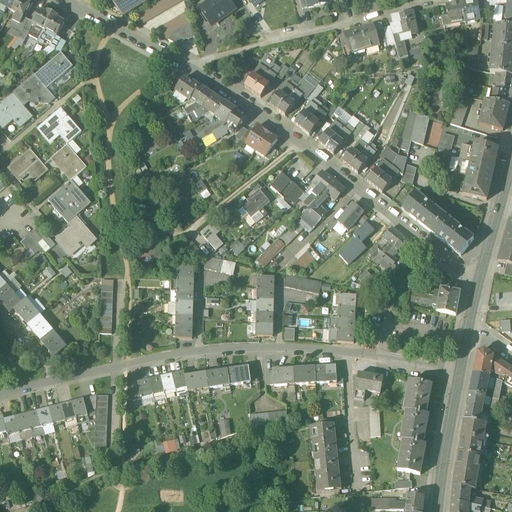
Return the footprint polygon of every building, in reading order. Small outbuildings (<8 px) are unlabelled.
[(0,4),(0,6),(7,10),(11,12),(18,0),(2,0),(1,3),(0,4)] [(18,0),(11,12),(16,15),(23,19),(24,20),(25,19),(33,4),(24,0),(18,0)] [(123,17),(150,0),(111,0),(110,1),(123,17)] [(165,0),(136,17),(142,26),(181,3),(179,0),(165,0)] [(199,11),(212,28),(235,11),(227,0),(214,0),(208,5),(207,5),(208,7),(201,11),(200,10),(199,11)] [(247,0),(255,9),(267,0),(247,0)] [(301,0),(300,0),(303,11),(308,10),(306,0),(301,0)] [(306,0),(308,10),(309,11),(330,6),(330,5),(328,0),(306,0)] [(486,0),(488,9),(494,8),(492,0),(486,0)] [(476,13),(476,17),(483,16),(485,2),(477,3),(478,13),(476,13)] [(477,3),(462,6),(465,25),(477,23),(476,17),(476,13),(478,13),(477,3)] [(460,26),(465,25),(462,6),(446,8),(447,19),(448,19),(449,25),(459,24),(460,26)] [(35,29),(37,28),(44,32),(53,16),(48,13),(47,14),(40,11),(33,24),(32,25),(32,28),(34,28),(35,29)] [(158,30),(164,39),(190,23),(187,13),(158,30)] [(20,26),(23,19),(16,15),(13,22),(20,26)] [(392,20),(394,28),(415,23),(413,15),(392,20)] [(58,19),(53,16),(44,32),(41,38),(46,41),(51,38),(55,40),(57,38),(64,24),(57,20),(58,19)] [(21,35),(23,30),(28,21),(25,19),(24,20),(23,19),(20,26),(13,22),(9,29),(11,30),(21,35)] [(441,20),(444,30),(450,30),(449,25),(448,19),(447,19),(441,20)] [(33,24),(28,21),(23,30),(29,33),(31,29),(32,28),(32,25),(33,24)] [(418,37),(415,23),(394,28),(391,29),(391,30),(393,40),(399,39),(410,36),(411,39),(418,37)] [(168,41),(180,48),(183,42),(195,39),(191,26),(179,30),(171,36),(168,41)] [(382,26),(374,29),(376,35),(384,33),(382,26)] [(35,29),(34,28),(29,37),(38,42),(41,38),(44,32),(37,28),(35,29)] [(360,32),(361,34),(367,53),(380,49),(379,46),(376,35),(374,29),(374,28),(360,32)] [(511,29),(506,29),(495,28),(494,44),(511,45),(511,29)] [(18,39),(21,35),(11,30),(8,35),(18,40),(18,39)] [(24,42),(24,43),(29,33),(23,30),(21,35),(18,39),(24,42)] [(388,50),(395,48),(393,40),(391,30),(384,33),(387,44),(388,50)] [(351,58),(367,53),(361,34),(357,35),(356,33),(345,37),(349,50),(351,58)] [(376,35),(379,46),(387,44),(384,33),(376,35)] [(410,36),(399,39),(401,46),(405,45),(412,44),(411,39),(410,36)] [(42,48),(46,41),(41,38),(38,42),(37,45),(42,48)] [(49,49),(55,52),(55,51),(61,40),(57,38),(55,40),(49,49)] [(21,47),(24,42),(18,39),(18,40),(17,42),(15,44),(21,47)] [(399,39),(393,40),(395,48),(399,62),(405,60),(401,46),(399,39)] [(66,43),(61,40),(55,51),(61,54),(66,43)] [(22,49),(24,43),(24,42),(21,47),(15,44),(17,42),(11,49),(15,53),(19,48),(22,49)] [(465,71),(475,73),(478,48),(468,47),(467,52),(465,71)] [(55,52),(49,49),(49,48),(42,54),(46,59),(55,52)] [(511,51),(493,49),(490,76),(496,77),(511,80),(511,51)] [(343,52),(346,63),(352,62),(351,58),(349,50),(343,52)] [(410,59),(408,60),(410,65),(423,63),(421,52),(408,55),(410,59)] [(62,54),(35,77),(47,91),(69,72),(73,68),(62,54)] [(266,57),(262,64),(264,66),(266,65),(271,68),(272,66),(275,63),(266,57)] [(269,70),(268,72),(275,77),(279,71),(272,66),(271,68),(269,70)] [(293,66),(289,71),(288,72),(293,76),(298,70),(293,66)] [(253,94),(268,72),(260,67),(245,89),(253,94)] [(275,78),(281,82),(288,72),(289,71),(283,67),(279,71),(275,77),(276,78),(275,78)] [(47,91),(54,99),(57,97),(55,93),(70,80),(69,78),(72,75),(69,72),(47,91)] [(276,78),(275,77),(268,72),(253,94),(260,99),(275,78),(276,78)] [(309,73),(303,80),(315,90),(318,87),(321,83),(309,73)] [(288,83),(291,85),(292,83),(297,87),(302,81),(294,75),(288,83)] [(411,89),(415,79),(410,76),(407,82),(405,85),(411,89)] [(13,96),(24,108),(29,104),(29,101),(38,102),(37,105),(49,106),(52,104),(51,103),(54,101),(54,102),(55,101),(54,99),(47,91),(35,77),(13,96)] [(511,94),(511,80),(496,77),(496,82),(498,82),(496,91),(511,94)] [(394,78),(384,80),(386,87),(396,85),(394,78)] [(190,101),(192,100),(191,100),(200,88),(193,83),(192,85),(184,79),(175,92),(189,102),(190,101)] [(403,88),(405,85),(407,82),(402,79),(397,85),(403,88)] [(297,87),(296,89),(303,95),(302,97),(306,101),(315,90),(303,80),(302,81),(297,87)] [(288,83),(287,85),(294,91),(296,89),(291,85),(288,83)] [(278,112),(294,91),(287,85),(270,106),(278,112)] [(153,96),(157,101),(172,92),(168,87),(153,96)] [(195,103),(196,105),(202,109),(212,95),(201,87),(200,88),(191,100),(192,100),(195,103)] [(306,101),(311,105),(312,103),(314,101),(315,101),(323,91),(318,87),(315,90),(306,101)] [(294,91),(302,97),(303,95),(296,89),(294,91)] [(285,118),(302,97),(294,91),(278,112),(285,118)] [(511,109),(511,101),(511,94),(496,91),(494,100),(492,100),(491,105),(511,109)] [(212,95),(202,109),(209,114),(214,117),(224,103),(212,95)] [(33,119),(24,108),(13,96),(2,106),(4,107),(0,110),(0,125),(3,129),(13,121),(12,119),(15,116),(18,120),(16,125),(20,130),(33,119)] [(77,96),(72,101),(76,106),(82,101),(77,96)] [(460,99),(458,104),(468,107),(470,101),(460,98),(460,99)] [(314,101),(312,103),(320,109),(322,107),(315,101),(314,101)] [(214,117),(221,122),(226,125),(236,111),(224,103),(214,117)] [(510,109),(511,109),(491,105),(485,103),(479,127),(503,133),(509,109),(510,109)] [(460,129),(468,107),(458,104),(450,126),(460,129)] [(187,118),(202,109),(196,105),(189,109),(180,114),(183,120),(187,118)] [(302,131),(319,110),(311,105),(294,125),(302,131)] [(326,117),(330,120),(334,116),(338,111),(333,106),(329,112),(326,116),(326,117)] [(320,109),(319,110),(326,116),(329,112),(322,107),(320,109)] [(190,125),(209,114),(202,109),(187,118),(190,125)] [(346,126),(347,126),(352,119),(339,109),(338,111),(334,116),(338,120),(341,122),(346,126)] [(326,117),(326,116),(319,110),(302,131),(309,137),(326,117)] [(217,132),(212,135),(216,142),(216,143),(227,136),(226,134),(227,133),(230,129),(236,134),(246,119),(236,111),(226,125),(224,128),(217,132)] [(64,140),(69,146),(73,142),(82,135),(62,112),(39,132),(50,144),(60,136),(59,134),(63,131),(66,135),(65,135),(66,137),(64,140)] [(399,150),(408,152),(416,115),(410,114),(402,140),(399,150)] [(411,142),(423,147),(430,119),(417,116),(411,142)] [(353,119),(352,119),(347,126),(351,129),(353,132),(358,126),(360,124),(353,119)] [(224,128),(226,125),(221,122),(219,125),(205,134),(207,138),(212,135),(217,132),(224,128)] [(253,123),(247,132),(252,135),(258,127),(253,123)] [(326,151),(343,129),(335,123),(319,145),(326,151)] [(349,137),(354,141),(365,128),(360,124),(358,126),(353,132),(352,133),(350,135),(349,137)] [(247,146),(255,152),(268,134),(263,131),(263,130),(258,127),(252,135),(245,145),(247,146)] [(344,127),(343,129),(350,135),(352,133),(349,131),(344,127)] [(366,127),(365,128),(354,141),(358,145),(360,143),(361,141),(368,133),(370,131),(366,127)] [(236,138),(240,142),(247,132),(242,128),(236,138)] [(349,137),(350,135),(343,129),(326,151),(334,157),(349,137)] [(385,135),(380,131),(376,136),(382,140),(385,135)] [(247,132),(240,142),(245,145),(252,135),(247,132)] [(368,133),(361,141),(364,143),(366,141),(370,145),(374,139),(368,133)] [(273,137),(268,134),(255,152),(265,159),(272,149),(278,141),(273,137)] [(205,148),(216,142),(212,135),(207,138),(201,141),(205,148)] [(438,152),(450,157),(455,138),(443,135),(438,152)] [(237,146),(240,142),(236,138),(232,143),(237,146)] [(392,148),(399,150),(402,140),(395,138),(392,148)] [(69,146),(66,148),(75,158),(82,153),(73,142),(69,146)] [(245,145),(240,142),(237,146),(244,151),(247,146),(245,145)] [(350,170),(367,149),(360,143),(358,145),(343,164),(350,170)] [(144,146),(149,156),(153,153),(149,147),(148,144),(144,146)] [(474,149),(471,164),(474,165),(494,170),(499,151),(475,145),(474,149)] [(252,157),(255,152),(247,146),(244,151),(252,157)] [(369,147),(367,149),(375,155),(377,153),(374,151),(369,147)] [(463,147),(459,160),(471,164),(474,149),(463,147)] [(52,161),(71,184),(86,170),(75,158),(66,148),(52,161)] [(265,159),(270,163),(277,153),(272,149),(265,159)] [(358,176),(375,155),(367,149),(350,170),(358,176)] [(384,162),(389,166),(392,162),(395,164),(398,157),(387,149),(383,155),(380,159),(384,162)] [(9,172),(19,183),(31,173),(38,181),(48,172),(44,167),(31,153),(9,172)] [(398,157),(395,164),(397,167),(394,170),(399,174),(403,177),(406,159),(398,157)] [(93,163),(88,158),(84,162),(88,167),(93,163)] [(455,179),(467,182),(471,164),(459,160),(455,179)] [(367,183),(375,189),(391,168),(389,166),(384,162),(367,183)] [(474,165),(471,164),(467,182),(463,197),(487,202),(494,170),(474,165)] [(401,184),(412,188),(416,170),(405,166),(401,184)] [(394,170),(391,168),(375,189),(382,195),(399,174),(394,170)] [(430,172),(429,178),(438,180),(439,174),(430,172)] [(306,202),(311,206),(324,194),(334,182),(323,173),(313,185),(317,189),(314,192),(312,191),(309,195),(311,197),(306,202)] [(282,202),(283,203),(297,188),(282,174),(270,187),(284,200),(282,202)] [(427,185),(440,190),(442,181),(438,180),(429,178),(427,185)] [(345,191),(334,182),(324,194),(311,206),(306,212),(319,225),(325,218),(318,211),(320,208),(329,199),(335,203),(345,191)] [(62,219),(64,217),(70,224),(76,219),(91,206),(71,184),(70,184),(71,184),(64,190),(63,190),(63,191),(58,196),(59,197),(52,204),(57,209),(54,211),(62,219)] [(304,195),(297,188),(283,203),(291,210),(299,201),(305,195),(304,195)] [(48,203),(54,211),(57,209),(52,204),(59,197),(58,196),(63,191),(63,190),(48,203)] [(243,209),(249,217),(255,225),(267,215),(263,210),(270,204),(260,192),(247,202),(249,204),(243,209)] [(403,211),(432,234),(445,218),(416,195),(403,211)] [(347,232),(348,233),(363,214),(353,206),(337,224),(338,225),(347,232)] [(328,215),(320,208),(318,211),(325,218),(328,215)] [(249,217),(243,209),(238,213),(245,221),(249,217)] [(296,222),(310,234),(319,225),(306,212),(296,222)] [(68,226),(70,224),(64,217),(62,219),(68,226)] [(139,221),(141,226),(153,222),(151,217),(139,221)] [(474,241),(445,218),(432,234),(461,257),(474,241)] [(57,243),(70,258),(84,245),(87,249),(96,242),(76,219),(70,224),(68,226),(72,230),(57,243)] [(141,226),(143,231),(154,227),(153,222),(141,226)] [(201,235),(208,243),(215,237),(222,231),(214,223),(201,235)] [(257,263),(264,269),(285,248),(286,249),(304,231),(297,223),(257,263)] [(353,236),(357,240),(361,245),(374,233),(366,224),(362,228),(353,236)] [(143,231),(144,236),(156,232),(154,227),(143,231)] [(40,228),(34,232),(42,242),(43,242),(47,238),(48,238),(40,228)] [(384,239),(394,248),(402,238),(392,229),(384,239)] [(34,232),(30,236),(37,245),(38,246),(38,245),(42,242),(34,232)] [(144,236),(146,241),(157,237),(156,232),(144,236)] [(30,236),(25,240),(33,249),(37,245),(30,236)] [(146,241),(148,246),(159,242),(157,237),(146,241)] [(208,243),(216,252),(223,246),(215,237),(208,243)] [(47,238),(43,242),(50,251),(55,247),(47,238)] [(411,245),(402,238),(394,248),(398,251),(403,255),(411,245)] [(369,255),(373,260),(378,255),(384,259),(388,254),(394,248),(384,239),(376,249),(369,255)] [(30,252),(33,249),(25,240),(20,244),(28,253),(30,252)] [(246,240),(240,246),(245,250),(250,245),(246,240)] [(366,250),(361,245),(357,240),(339,257),(348,267),(366,250)] [(45,255),(50,251),(43,242),(42,242),(38,245),(42,251),(45,255)] [(148,246),(149,251),(158,248),(161,247),(159,242),(148,246)] [(511,255),(511,243),(504,242),(501,252),(511,255)] [(271,247),(267,243),(261,249),(265,253),(271,247)] [(33,249),(30,252),(35,257),(42,251),(38,245),(38,246),(37,245),(33,249)] [(245,251),(241,247),(234,253),(238,257),(245,251)] [(152,259),(153,262),(162,259),(158,248),(149,251),(152,259)] [(398,251),(394,248),(388,254),(384,259),(378,255),(373,260),(371,261),(378,267),(379,265),(388,272),(394,266),(397,262),(393,259),(395,257),(393,256),(398,251)] [(152,259),(149,251),(138,254),(140,262),(152,259)] [(28,261),(35,257),(30,252),(28,253),(24,256),(28,261)] [(511,255),(501,252),(498,263),(507,265),(511,266),(511,255)] [(290,269),(298,278),(303,273),(308,268),(315,262),(307,253),(290,269)] [(49,264),(43,256),(36,262),(42,269),(49,264)] [(204,270),(210,271),(213,260),(207,258),(204,270)] [(218,261),(213,260),(210,271),(216,273),(218,261)] [(224,262),(218,261),(216,273),(221,274),(224,262)] [(230,263),(224,262),(221,274),(227,275),(230,263)] [(236,265),(230,263),(227,275),(233,277),(236,265)] [(387,274),(390,277),(398,270),(394,266),(388,272),(387,274)] [(56,276),(50,268),(43,274),(49,281),(56,276)] [(67,268),(60,273),(66,280),(73,275),(67,268)] [(314,273),(308,268),(303,273),(308,278),(314,273)] [(178,270),(178,281),(194,282),(194,270),(177,269),(177,270),(178,270)] [(373,279),(366,272),(358,281),(365,287),(373,279)] [(0,276),(0,279),(7,287),(13,282),(13,281),(5,273),(0,276)] [(284,288),(290,289),(293,278),(286,276),(284,288)] [(258,280),(258,290),(274,291),(274,279),(257,278),(257,280),(258,280)] [(298,279),(293,278),(290,289),(296,291),(298,279)] [(304,280),(298,279),(296,291),(301,292),(304,280)] [(241,281),(234,280),(233,286),(240,288),(241,281)] [(310,282),(304,280),(301,292),(307,293),(310,282)] [(178,281),(177,281),(177,282),(178,282),(177,293),(193,293),(194,282),(178,281)] [(13,282),(7,287),(14,296),(20,290),(13,282)] [(315,283),(310,282),(307,293),(313,294),(315,283)] [(321,284),(315,283),(313,294),(319,296),(320,291),(321,285),(321,284)] [(331,287),(321,285),(320,291),(329,293),(331,287)] [(14,296),(7,287),(0,292),(0,299),(0,300),(4,305),(14,296)] [(258,291),(257,302),(274,302),(274,291),(258,290),(257,290),(257,291),(258,291)] [(441,290),(440,294),(438,307),(437,313),(456,317),(460,294),(451,292),(441,290)] [(193,305),(193,293),(177,293),(176,293),(176,294),(177,294),(177,305),(193,305)] [(410,303),(417,305),(419,295),(412,294),(410,303)] [(417,305),(432,307),(432,306),(434,298),(419,295),(417,305)] [(22,305),(14,296),(4,305),(2,307),(6,311),(8,309),(12,313),(14,312),(22,305)] [(66,296),(60,301),(64,306),(70,301),(66,296)] [(340,298),(340,308),(356,309),(356,298),(350,297),(349,297),(339,297),(339,298),(340,298)] [(29,299),(26,301),(40,317),(45,312),(36,301),(33,304),(29,299)] [(29,326),(40,317),(26,301),(24,303),(22,305),(14,312),(25,324),(27,324),(29,326)] [(257,303),(257,314),(273,314),(274,302),(257,302),(257,303)] [(176,316),(177,316),(177,306),(176,306),(176,305),(169,304),(169,316),(176,316)] [(177,305),(176,305),(176,306),(177,306),(177,316),(193,317),(193,305),(177,305)] [(309,307),(301,306),(301,314),(308,315),(309,307)] [(355,321),(356,309),(340,308),(339,308),(339,310),(340,310),(339,320),(355,321)] [(257,315),(257,325),(273,326),(273,314),(257,314),(256,314),(256,315),(257,315)] [(192,329),(193,317),(177,316),(176,316),(176,317),(177,317),(176,328),(192,329)] [(40,339),(42,342),(53,333),(40,317),(29,326),(28,327),(38,339),(40,339)] [(293,317),(285,317),(284,327),(292,327),(293,317)] [(338,322),(338,320),(330,320),(329,331),(338,332),(339,322),(338,322)] [(354,333),(355,321),(339,320),(338,320),(338,322),(339,322),(338,332),(354,333)] [(501,325),(502,334),(510,334),(509,324),(501,325)] [(272,338),(273,326),(257,325),(256,325),(256,327),(257,327),(256,338),(272,338)] [(192,341),(192,329),(176,328),(175,329),(176,329),(176,340),(192,341)] [(294,330),(284,330),(284,342),(294,342),(294,330)] [(354,333),(338,332),(329,331),(328,343),(354,345),(354,333)] [(66,348),(53,333),(42,342),(41,343),(51,355),(53,355),(56,358),(66,348)] [(478,353),(474,375),(489,378),(494,358),(484,351),(478,353)] [(502,385),(511,389),(511,388),(511,382),(507,381),(508,378),(510,379),(511,373),(511,369),(494,358),(489,378),(502,384),(502,385)] [(248,368),(227,371),(229,385),(230,387),(243,386),(244,383),(249,382),(248,372),(248,368)] [(336,368),(314,369),(315,384),(316,386),(330,385),(331,383),(337,382),(336,373),(336,368)] [(314,369),(294,370),(294,385),(295,387),(308,386),(309,384),(315,384),(314,369)] [(287,386),(294,385),(294,370),(272,372),(272,374),(273,387),(273,389),(287,388),(287,386)] [(227,371),(207,374),(209,388),(209,390),(222,389),(223,386),(229,385),(227,371)] [(250,385),(257,384),(255,371),(248,372),(249,382),(250,385)] [(176,392),(187,389),(185,378),(184,374),(172,376),(176,392)] [(207,374),(185,378),(187,389),(188,393),(201,391),(201,389),(209,388),(207,374)] [(354,400),(364,402),(366,392),(381,395),(384,379),(358,374),(354,400)] [(485,398),(489,378),(474,375),(469,394),(485,398)] [(172,376),(161,379),(164,394),(176,392),(172,376)] [(500,398),(502,385),(502,384),(489,378),(485,398),(499,402),(500,398)] [(161,379),(149,382),(153,397),(153,398),(154,398),(154,397),(164,394),(161,379)] [(142,400),(153,397),(149,382),(138,384),(138,386),(141,401),(143,401),(142,400)] [(408,405),(406,412),(426,416),(431,394),(428,393),(430,386),(409,382),(405,403),(408,405)] [(131,387),(130,403),(141,401),(138,386),(131,387)] [(187,389),(176,392),(177,399),(189,397),(188,393),(187,389)] [(154,398),(153,398),(154,403),(155,404),(166,402),(164,394),(154,397),(154,398)] [(469,394),(467,408),(482,411),(485,398),(469,394)] [(143,401),(141,401),(142,406),(154,403),(153,398),(153,397),(142,400),(143,401)] [(496,415),(499,402),(485,398),(482,411),(490,413),(496,415)] [(84,402),(87,413),(93,412),(90,399),(84,400),(84,402)] [(72,405),(76,421),(77,421),(77,420),(88,417),(87,413),(84,402),(72,405)] [(72,405),(61,408),(65,424),(76,421),(72,405)] [(61,408),(49,410),(53,427),(65,424),(61,408)] [(467,408),(464,422),(480,425),(481,416),(489,418),(490,413),(482,411),(467,408)] [(49,410),(38,413),(42,430),(53,427),(49,410)] [(93,412),(87,413),(88,417),(88,419),(96,417),(96,415),(96,411),(93,412)] [(425,422),(426,416),(406,412),(402,434),(405,435),(404,442),(423,446),(427,423),(425,422)] [(26,416),(31,432),(42,430),(38,413),(26,416)] [(15,419),(19,435),(31,432),(26,416),(15,419)] [(489,418),(481,416),(480,425),(487,426),(488,426),(489,418)] [(88,419),(88,417),(77,420),(77,421),(76,421),(77,427),(89,424),(88,419)] [(15,419),(4,422),(7,434),(8,438),(19,435),(15,419)] [(319,421),(320,428),(332,427),(331,420),(319,421)] [(76,421),(65,424),(66,430),(77,428),(77,427),(76,421)] [(219,423),(222,439),(231,436),(229,422),(219,423)] [(464,422),(463,430),(485,434),(487,426),(480,425),(464,422)] [(55,434),(53,427),(42,430),(44,436),(55,434)] [(316,455),(316,460),(338,458),(334,427),(332,427),(320,428),(310,429),(311,436),(314,435),(315,444),(312,444),(313,455),(316,455)] [(44,436),(42,430),(31,432),(32,439),(44,436)] [(463,430),(453,487),(471,491),(475,492),(485,434),(463,430)] [(32,439),(31,432),(19,435),(21,442),(32,439)] [(19,435),(8,438),(10,445),(21,442),(19,435)] [(198,436),(189,438),(191,447),(200,445),(198,436)] [(165,453),(166,455),(177,451),(175,441),(163,443),(164,447),(165,453)] [(422,451),(423,446),(404,442),(400,462),(403,463),(401,471),(421,475),(425,453),(422,451)] [(138,444),(130,445),(132,454),(140,453),(138,444)] [(165,453),(164,447),(157,448),(158,451),(153,452),(154,456),(165,453)] [(81,460),(78,448),(72,450),(75,462),(81,460)] [(341,491),(338,458),(316,460),(313,461),(314,470),(317,470),(318,477),(315,477),(316,487),(320,486),(320,493),(339,491),(341,491)] [(94,474),(92,465),(86,466),(87,475),(94,474)] [(56,483),(58,493),(67,489),(64,480),(56,483)] [(394,484),(395,491),(402,490),(409,489),(412,489),(411,482),(394,484)] [(453,487),(451,504),(469,506),(482,509),(483,501),(473,499),(473,501),(470,501),(471,491),(453,487)] [(30,493),(22,495),(25,505),(32,503),(30,493)] [(409,496),(407,496),(407,501),(407,505),(406,511),(410,511),(422,511),(424,498),(409,496)] [(21,497),(12,500),(15,509),(24,505),(21,497)] [(371,501),(372,511),(395,511),(395,505),(396,505),(396,500),(371,501)] [(483,501),(482,509),(489,511),(491,503),(483,501)] [(8,502),(1,504),(3,511),(10,509),(8,502)] [(290,503),(291,511),(298,511),(297,502),(290,503)]
